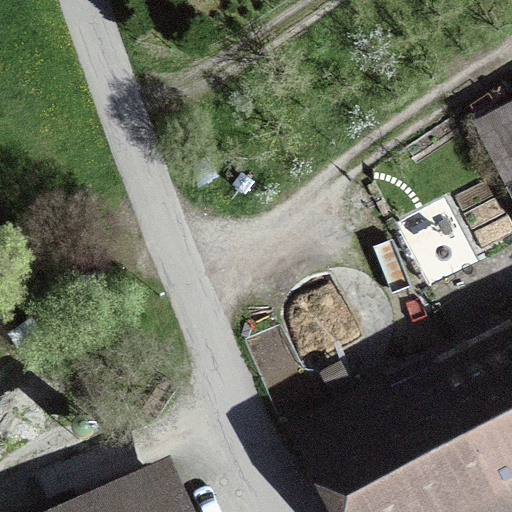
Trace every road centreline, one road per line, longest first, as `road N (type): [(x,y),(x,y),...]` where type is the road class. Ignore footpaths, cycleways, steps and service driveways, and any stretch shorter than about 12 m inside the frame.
road 1 (tertiary): [(283,511),(81,0)]
road 2 (unknown): [(0,500),(231,389)]
